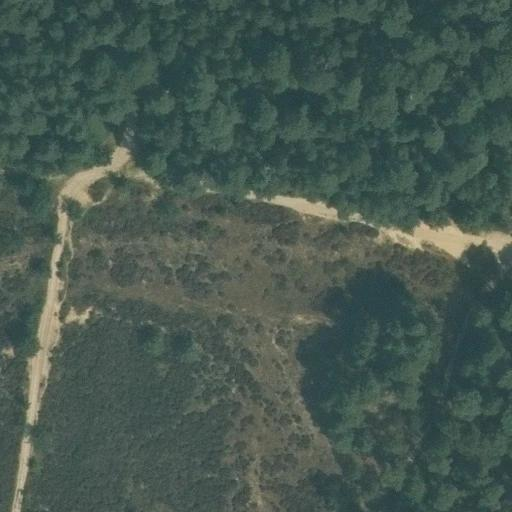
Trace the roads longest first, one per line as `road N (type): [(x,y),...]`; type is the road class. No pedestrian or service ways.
road 1 (track): [(8,511),(63,173),(129,184),(119,0)]
road 2 (track): [(487,231),(129,184)]
